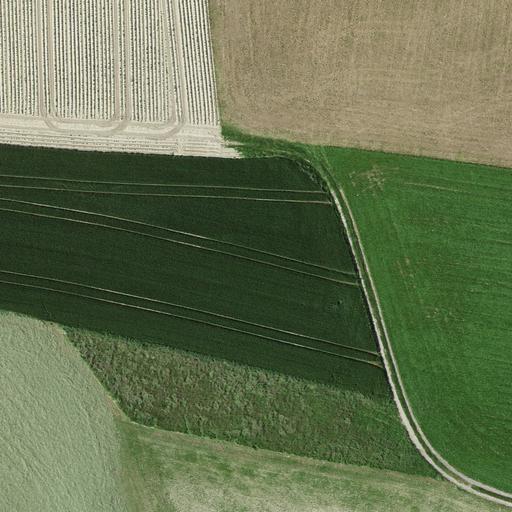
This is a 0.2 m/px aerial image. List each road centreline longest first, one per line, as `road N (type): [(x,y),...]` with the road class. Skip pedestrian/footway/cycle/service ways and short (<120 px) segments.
road 1 (track): [(511,499),(451,484),(413,442),(307,135)]
road 2 (track): [(451,484),(162,434)]
